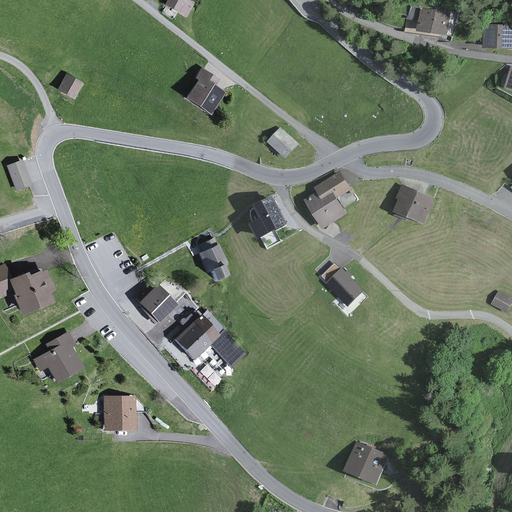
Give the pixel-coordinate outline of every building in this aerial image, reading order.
[(164,0),(162,5),(174,11),(185,17),(193,2),(188,0),(164,0)] [(452,8),(421,6),(418,35),(449,38),(452,8)] [(511,18),(482,19),(482,48),(511,48),(511,18)] [(220,80),(202,69),(182,99),(211,118),(227,94),(216,87),(220,80)] [(82,81),(64,72),(55,92),(73,101),(82,81)] [(301,146),(280,129),(267,144),(288,161),(301,146)] [(21,158),(5,165),(15,192),(32,186),(21,158)] [(321,190),(307,198),(326,229),(349,214),(342,202),(338,196),(352,188),(341,170),(317,184),(321,190)] [(437,195),(404,185),(396,214),(429,223),(437,195)] [(250,228),(258,244),(294,226),(286,210),(284,211),(277,197),(252,209),(259,224),(250,228)] [(225,262),(214,238),(207,241),(199,245),(201,248),(195,251),(206,273),(208,272),(212,281),(224,275),(219,265),(225,262)] [(334,253),(317,263),(336,292),(352,281),(334,253)] [(5,262),(0,263),(0,300),(15,295),(25,320),(58,306),(42,268),(12,280),(5,262)] [(157,288),(137,305),(156,326),(175,308),(157,288)] [(511,303),(511,295),(497,290),(491,304),(509,311),(511,303)] [(211,345),(230,367),(245,354),(213,317),(206,322),(202,318),(175,341),(193,361),(208,348),(211,345)] [(42,355),(33,359),(39,371),(47,366),(55,382),(83,368),(66,334),(38,348),(42,355)] [(134,394),(100,396),(102,432),(135,431),(134,394)] [(393,451),(359,440),(348,472),(382,483),(393,451)]
